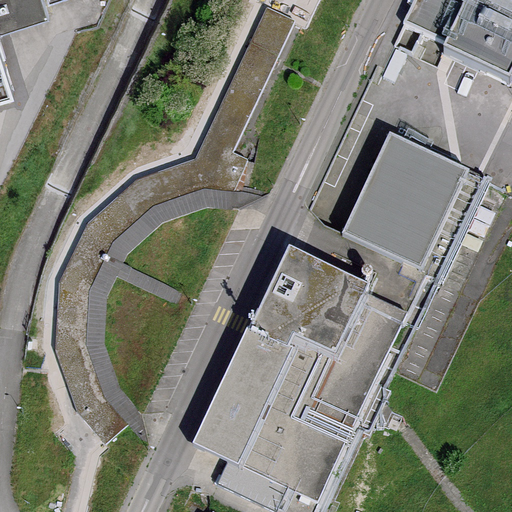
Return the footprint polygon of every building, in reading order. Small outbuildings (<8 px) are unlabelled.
[(0,0),(0,33),(49,17),(45,4),(43,0),(0,0)] [(511,87),(511,84),(511,0),(418,0),(405,28),(448,49),(444,56),(511,87)] [(79,413),(107,444),(127,425),(104,399),(84,346),(87,291),(111,243),(153,206),(205,189),(242,192),(249,162),(233,154),(297,23),(267,9),(197,162),(140,181),(90,226),(61,285),(56,350),(79,413)] [(0,55),(0,90),(10,87),(0,55)] [(493,186),(395,140),(349,241),(446,287),(493,186)] [(266,196),(242,192),(205,189),(153,206),(111,243),(87,291),(84,346),(104,399),(127,425),(146,444),(141,413),(120,388),(104,344),(106,295),(116,278),(178,305),(184,293),(122,264),(127,255),(164,223),(208,209),(239,210),(266,196)] [(387,295),(294,255),(203,451),(229,463),(289,490),(329,507),(361,438),(417,318),(384,302),(387,295)] [(229,463),(219,485),(276,511),(289,490),(229,463)]
